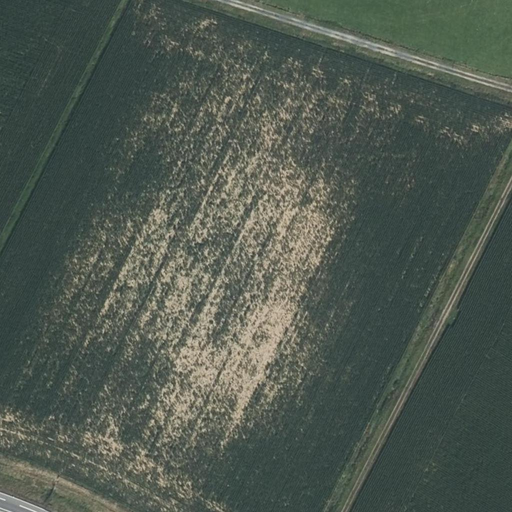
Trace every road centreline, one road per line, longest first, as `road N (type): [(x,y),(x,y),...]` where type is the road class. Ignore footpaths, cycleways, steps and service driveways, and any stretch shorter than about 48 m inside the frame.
road 1 (track): [(511,185),(347,511)]
road 2 (track): [(229,0),(511,87)]
